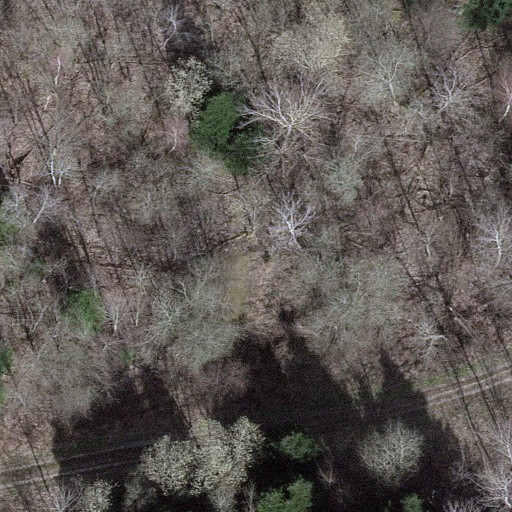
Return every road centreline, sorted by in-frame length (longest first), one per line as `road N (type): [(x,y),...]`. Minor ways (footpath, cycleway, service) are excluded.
road 1 (track): [(0,480),(95,456),(247,434),(437,385),(511,351)]
road 2 (track): [(511,441),(440,437),(374,399)]
